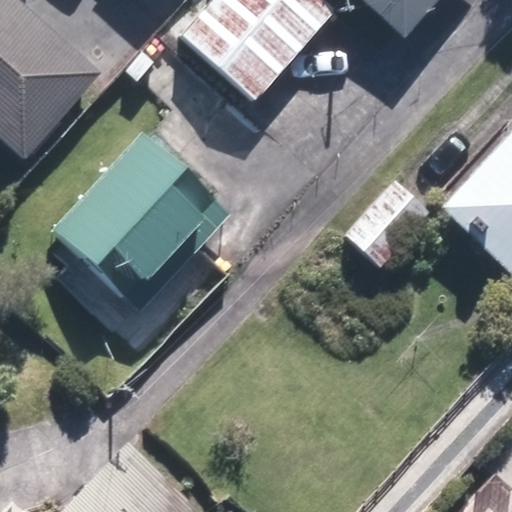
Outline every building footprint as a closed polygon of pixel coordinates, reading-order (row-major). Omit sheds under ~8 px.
[(0,0),(0,147),(19,164),(94,80),(2,0),(0,0)] [(213,0),(178,40),(250,103),(328,17),(308,0),(213,0)] [(370,0),(412,38),(446,0),(370,0)] [(131,66),(145,78),(161,59),(147,47),(131,66)] [(511,137),(448,210),(511,266),(511,137)] [(45,239),(126,314),(140,298),(147,304),(225,221),(138,140),(45,239)] [(352,234),(384,264),(434,212),(401,180),(352,234)] [(203,511),(205,510),(134,442),(66,511),(55,511),(53,510),(51,511),(203,511)]
